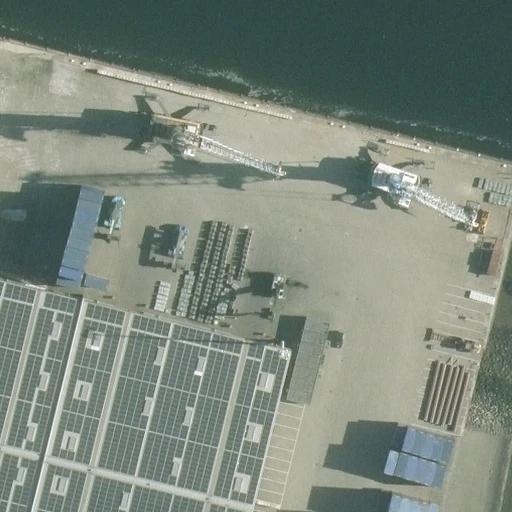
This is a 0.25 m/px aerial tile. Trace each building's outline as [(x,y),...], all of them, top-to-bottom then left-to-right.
[(511,210),(446,193),(437,226),(507,244),(511,225),(511,210)] [(184,210),(167,301),(223,311),(240,219),(184,210)] [(418,304),(413,335),(475,345),(488,264),(464,260),(465,257),(437,253),(434,272),(418,270),(412,303),(418,304)] [(0,511),(251,511),(291,349),(0,278),(0,511)] [(307,319),(295,366),(319,372),(331,325),(307,319)]
